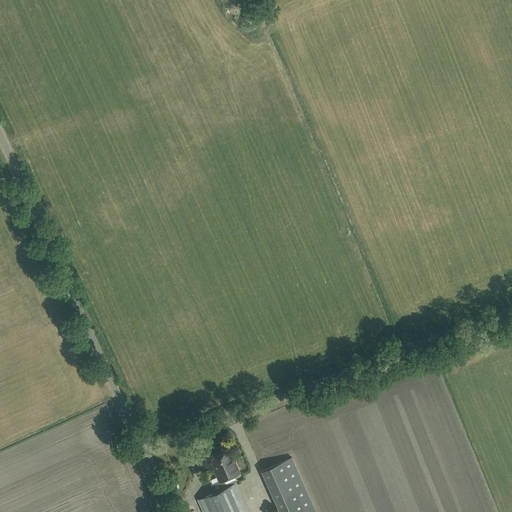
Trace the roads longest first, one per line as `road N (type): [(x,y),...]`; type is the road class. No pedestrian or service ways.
road 1 (unclassified): [(142,449),(511,311)]
road 2 (unclassified): [(142,449),(0,134)]
